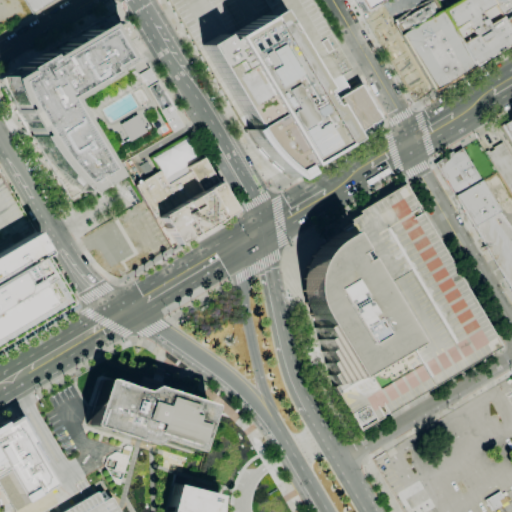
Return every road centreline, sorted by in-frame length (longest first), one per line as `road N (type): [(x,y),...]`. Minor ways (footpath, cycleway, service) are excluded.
road 1 (secondary): [(264,228),(260,199),(153,23)]
road 2 (secondary): [(123,313),(238,389),(293,450)]
road 3 (secondary): [(235,245),(267,392),(293,450)]
road 4 (residential): [(410,142),(511,327)]
road 5 (residential): [(511,357),(339,459)]
road 6 (secondary): [(308,410),(288,364),(264,228)]
road 7 (residential): [(410,142),(332,0)]
road 8 (primary): [(264,228),(145,299)]
road 9 (secondary): [(0,131),(64,245)]
